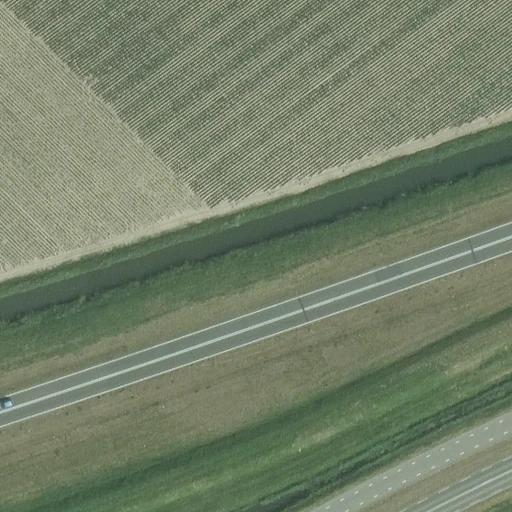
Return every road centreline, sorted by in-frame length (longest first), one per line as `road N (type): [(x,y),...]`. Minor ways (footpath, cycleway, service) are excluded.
road 1 (trunk): [(511,235),(0,412)]
road 2 (unclassified): [(511,425),(332,511)]
